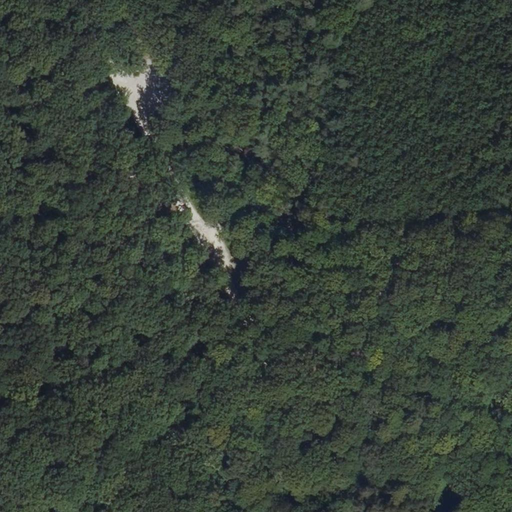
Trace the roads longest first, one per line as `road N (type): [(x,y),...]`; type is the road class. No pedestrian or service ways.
road 1 (track): [(79,0),(266,356)]
road 2 (track): [(511,263),(432,275),(266,356)]
road 3 (track): [(266,356),(255,398),(187,511)]
